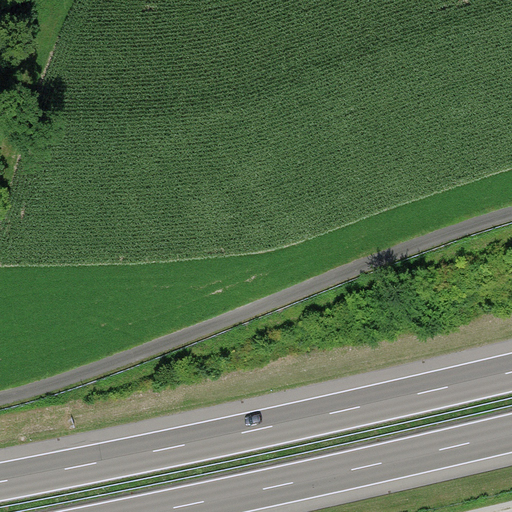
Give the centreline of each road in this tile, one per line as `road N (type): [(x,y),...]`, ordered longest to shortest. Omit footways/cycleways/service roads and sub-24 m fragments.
road 1 (track): [(511,213),(0,399)]
road 2 (motorway): [(511,372),(0,482)]
road 3 (motorway): [(156,511),(511,433)]
